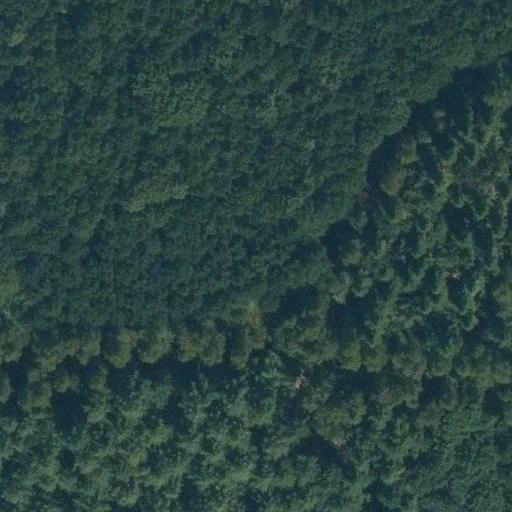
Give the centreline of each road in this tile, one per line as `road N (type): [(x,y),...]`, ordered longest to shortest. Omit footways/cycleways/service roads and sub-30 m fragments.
road 1 (track): [(267,347),(0,338)]
road 2 (track): [(511,360),(267,347)]
